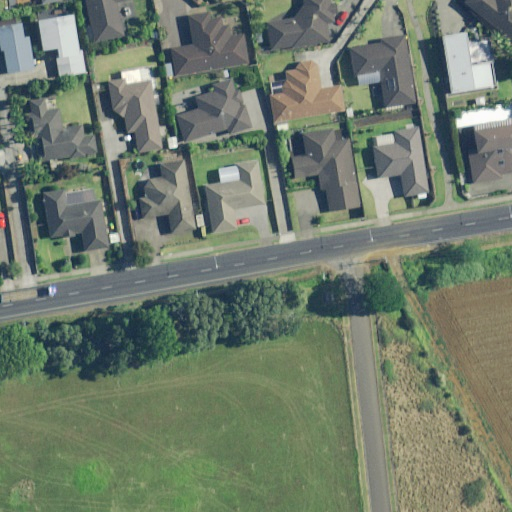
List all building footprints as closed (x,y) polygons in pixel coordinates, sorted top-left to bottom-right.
[(23,0),(25,14),(52,11),(50,0),(23,0)] [(104,50),(101,11),(117,8),(115,0),(60,0),(61,3),(69,2),(70,15),(72,15),(75,53),(104,50)] [(180,0),(197,16),(220,0),(180,0)] [(311,54),(310,39),(312,33),(318,32),(317,25),(319,23),(320,15),(312,0),(306,0),(285,7),(285,17),(273,29),(274,30),(248,33),(251,60),(311,54)] [(511,20),(511,0),(478,0),(475,3),(471,0),(460,0),(449,13),(499,56),(511,40),(511,35),(505,29),(511,20)] [(222,18),(171,28),(177,54),(151,59),(156,85),(232,71),(228,48),(222,18)] [(57,23),(21,28),(25,62),(37,60),(39,89),(65,86),(62,50),(60,50),(57,23)] [(0,82),(16,81),(13,52),(12,53),(11,33),(0,34),(0,82)] [(459,103),(459,101),(478,98),(471,53),(451,56),(449,39),(423,43),(433,107),(459,103)] [(389,51),(330,58),(334,96),(362,92),(365,120),(398,116),(393,74),(391,74),(389,51)] [(302,97),(300,83),(301,82),(300,82),(299,70),(281,72),(279,71),(263,101),(252,102),(255,133),(327,123),(324,95),(302,97)] [(95,128),(105,127),(108,146),(119,144),(119,164),(144,163),(143,136),(142,136),(138,108),(135,108),(131,87),(89,94),(95,128)] [(177,105),(180,121),(156,125),(162,154),(233,140),(228,111),(227,111),(223,94),(215,96),(213,87),(194,92),(196,101),(177,105)] [(66,144),(65,134),(44,137),(40,118),(28,120),(27,107),(12,109),(14,122),(7,124),(11,146),(31,142),(31,147),(23,148),(25,171),(79,167),(77,143),(66,144)] [(508,159),(502,160),(497,133),(455,139),(460,166),(452,167),(456,191),(511,183),(508,159)] [(276,189),(297,186),(299,204),(306,204),(308,223),(344,218),(338,169),(335,169),(330,138),(286,144),(289,164),(272,166),(276,189)] [(378,154),(353,158),(358,189),(382,186),(384,206),(411,202),(402,138),(376,142),(378,154)] [(144,189),(122,192),(127,228),(150,224),(153,245),(181,241),(171,172),(143,176),(144,189)] [(220,240),(218,221),(247,218),(244,188),(243,172),(218,174),(220,189),(209,191),(209,192),(188,194),(193,243),(220,240)] [(50,244),(64,242),(66,262),(92,260),(89,235),(86,209),(51,213),(51,202),(27,202),(26,248),(50,248),(50,244)]
